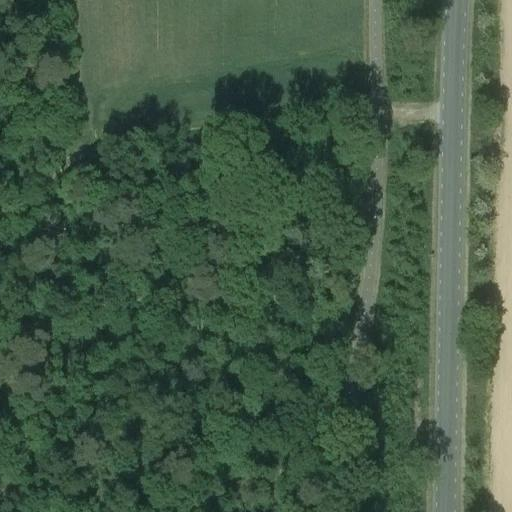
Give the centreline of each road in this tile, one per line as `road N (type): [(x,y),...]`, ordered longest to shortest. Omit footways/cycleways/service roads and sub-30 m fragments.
road 1 (secondary): [(442,511),(455,0)]
road 2 (track): [(28,179),(283,114),(376,115)]
